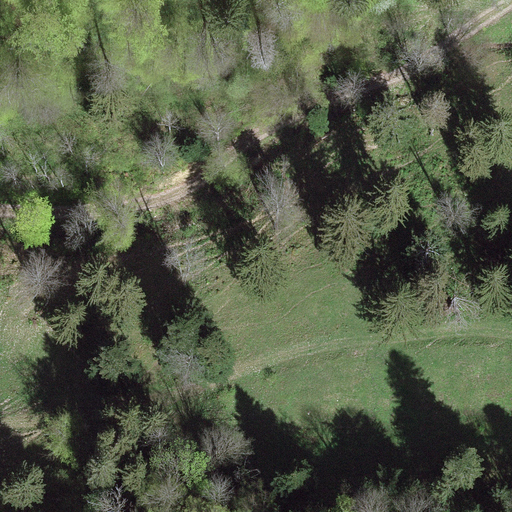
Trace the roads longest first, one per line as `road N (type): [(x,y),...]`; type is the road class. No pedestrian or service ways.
road 1 (track): [(0,211),(127,208),(162,199),(259,132),(413,68),(511,1)]
road 2 (track): [(0,421),(108,415),(378,336),(511,339)]
